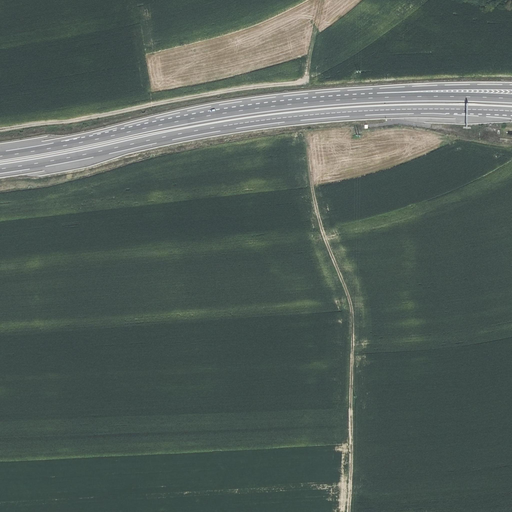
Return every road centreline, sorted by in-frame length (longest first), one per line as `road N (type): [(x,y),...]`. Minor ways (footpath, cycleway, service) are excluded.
road 1 (track): [(348,511),(352,306),(323,237),(306,132),(0,194)]
road 2 (trunk): [(0,169),(225,125),(465,109)]
road 3 (track): [(0,130),(299,82),(321,0)]
road 4 (trunk): [(321,101),(0,156)]
road 5 (trunk): [(511,87),(377,90),(321,101)]
road 6 (trunk): [(511,98),(321,101)]
